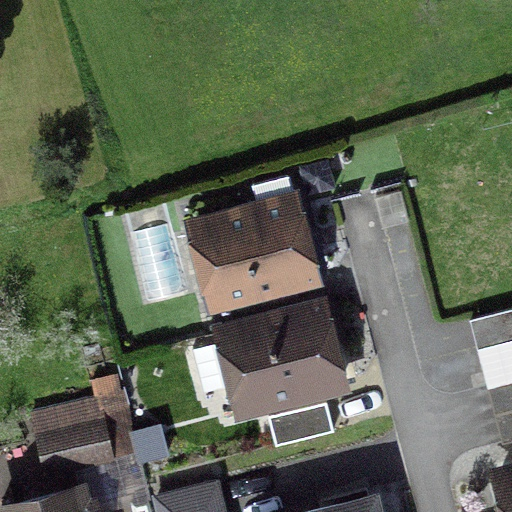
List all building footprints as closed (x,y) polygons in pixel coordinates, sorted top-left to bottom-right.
[(314,197),(202,224),(225,321),(337,294),(314,197)] [(321,298),(212,328),(236,416),(345,386),(321,298)] [(511,302),(471,314),(481,347),(511,338),(511,302)] [(511,402),(511,376),(489,382),(494,406),(511,402)] [(123,396),(36,417),(53,486),(140,465),(123,396)] [(511,402),(494,406),(502,440),(511,437),(511,402)] [(325,403),(272,414),(277,444),(331,433),(325,403)] [(511,511),(511,477),(502,480),(511,511)] [(107,511),(100,487),(7,511),(107,511)] [(229,511),(222,489),(159,507),(160,511),(229,511)] [(400,511),(398,501),(352,511),(400,511)]
